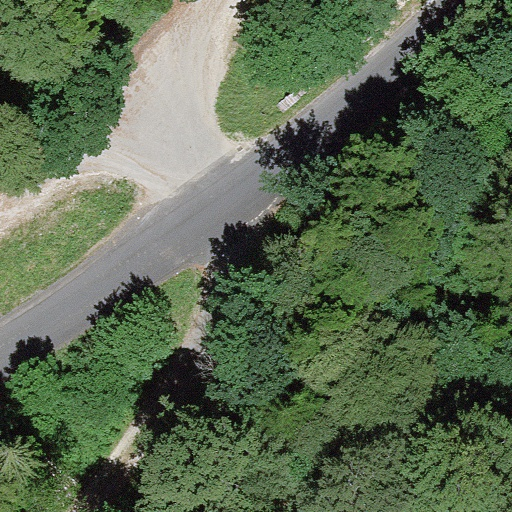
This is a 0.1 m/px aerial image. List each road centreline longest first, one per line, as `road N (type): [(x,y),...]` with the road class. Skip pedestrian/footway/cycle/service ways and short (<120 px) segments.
road 1 (tertiary): [(0,360),(231,214),(479,0)]
road 2 (track): [(0,217),(88,152),(143,95),(231,214)]
road 3 (track): [(89,511),(184,375),(231,214)]
